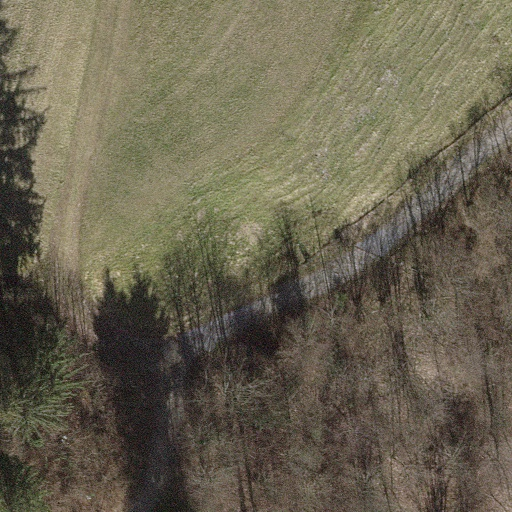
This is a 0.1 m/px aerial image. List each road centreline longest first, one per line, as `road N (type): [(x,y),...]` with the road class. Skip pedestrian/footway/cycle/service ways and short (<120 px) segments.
road 1 (track): [(511,125),(324,270),(206,323),(121,346),(60,312),(55,231),(97,0)]
road 2 (track): [(170,333),(169,446),(149,511)]
